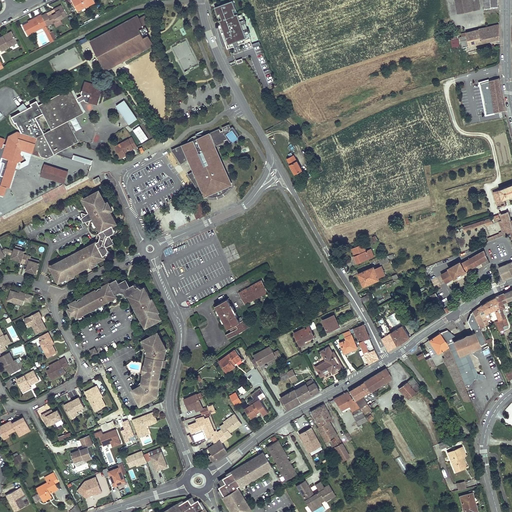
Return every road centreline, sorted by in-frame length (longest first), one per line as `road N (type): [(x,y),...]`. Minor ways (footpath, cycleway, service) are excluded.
road 1 (residential): [(389,359),(279,166)]
road 2 (residential): [(151,255),(180,325),(169,399),(186,452)]
road 3 (tertiary): [(223,465),(389,359)]
road 4 (residential): [(29,404),(89,372),(44,285)]
road 5 (residential): [(202,0),(222,62),(270,150)]
road 6 (tertiary): [(389,359),(511,283)]
road 7 (residential): [(163,146),(117,172),(145,242)]
road 8 (tertiary): [(511,393),(484,435),(497,511)]
